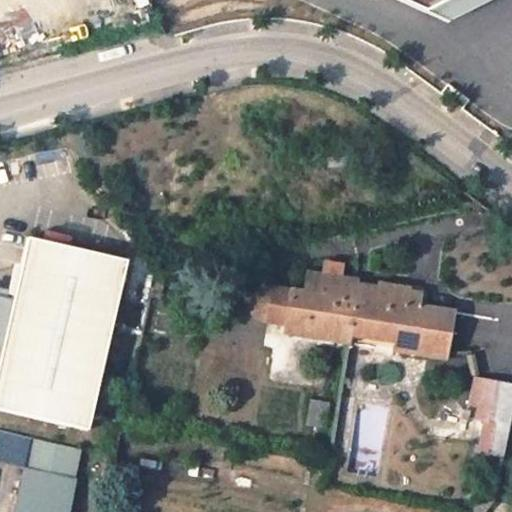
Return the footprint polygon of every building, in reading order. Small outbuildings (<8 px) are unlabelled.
[(398,0),(449,24),(496,0),(398,0)] [(0,354),(0,410),(86,431),(125,261),(27,238),(0,354)] [(393,349),(444,358),(451,310),(406,302),(408,288),(377,283),(377,287),(355,283),(355,280),(339,277),(341,264),(323,262),(321,274),(304,272),(302,288),(263,283),(252,285),(245,296),(246,305),(251,315),(255,317),(285,323),(284,332),(347,344),(349,335),(394,341),(393,349)] [(504,425),(511,389),(511,385),(474,376),(465,415),(504,425)] [(309,402),(308,422),(323,422),(324,402),(309,402)] [(67,511),(81,450),(29,437),(13,511),(67,511)]
